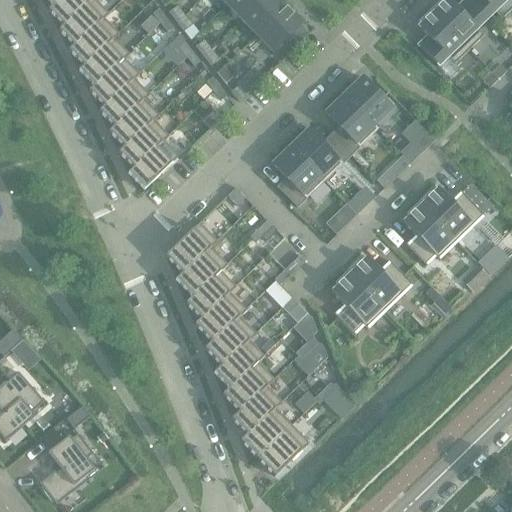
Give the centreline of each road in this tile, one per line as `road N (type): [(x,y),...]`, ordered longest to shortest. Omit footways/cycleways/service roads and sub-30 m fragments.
road 1 (residential): [(128,254),(2,0)]
road 2 (residential): [(225,511),(128,254)]
road 3 (residential): [(228,162),(398,0)]
road 4 (residential): [(440,149),(326,265)]
road 5 (tertiary): [(404,511),(511,406)]
road 6 (residential): [(326,265),(228,162)]
road 7 (residential): [(128,254),(228,162)]
